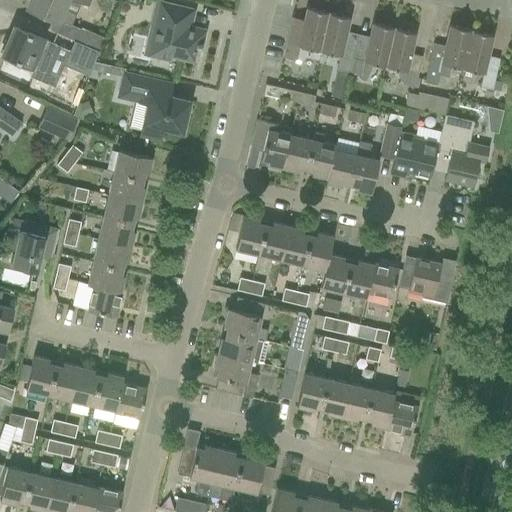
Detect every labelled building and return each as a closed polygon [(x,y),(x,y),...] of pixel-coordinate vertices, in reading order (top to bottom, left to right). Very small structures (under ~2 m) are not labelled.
[(89,0),(31,0),(28,8),(60,22),(70,26),(70,25),(79,3),(87,5),(89,0)] [(193,9),(160,2),(148,56),(169,61),(170,56),(193,61),(196,47),(201,48),(201,47),(202,47),(206,30),(184,25),(188,9),(193,10),(193,9)] [(290,25),(283,56),(295,59),(301,60),(304,57),(317,60),(318,53),(319,50),(328,12),(307,8),(304,20),(302,28),(290,25)] [(349,17),(328,12),(319,50),(340,55),(349,17)] [(70,26),(60,22),(56,33),(62,35),(73,40),(98,51),(99,51),(103,38),(79,29),(70,25),(70,26)] [(351,62),(348,72),(361,74),(360,79),(366,80),(373,63),(384,66),(393,28),(373,23),(368,42),(356,40),(351,62)] [(433,43),(424,82),(436,85),(438,75),(448,77),(449,69),(450,66),(462,68),(471,30),(449,25),(445,46),(433,43)] [(13,27),(1,55),(31,68),(31,67),(45,73),(56,46),(43,40),(26,33),(18,29),(13,27)] [(415,33),(393,28),(384,66),(396,69),(397,73),(400,80),(403,83),(403,85),(415,88),(422,57),(410,54),(415,33)] [(492,35),(471,30),(462,68),(483,73),(492,35)] [(73,40),(63,65),(88,76),(98,51),(73,40)] [(351,62),(339,59),(338,59),(336,69),(348,72),(351,62)] [(94,62),(92,71),(107,74),(109,66),(94,62)] [(189,101),(152,92),(155,80),(124,73),(118,96),(148,103),(141,135),(159,139),(162,127),(182,132),(189,101)] [(479,87),(492,89),(494,80),(482,77),(479,87)] [(332,86),(330,95),(341,98),(345,84),(332,86)] [(297,102),(299,91),(284,88),(282,98),(297,102)] [(315,95),(299,91),(297,102),(312,105),(315,95)] [(417,95),(414,108),(424,110),(427,94),(418,92),(417,95)] [(77,105),(72,117),(83,121),(85,116),(88,114),(83,103),(77,105)] [(336,107),(320,103),(318,114),(333,118),(336,107)] [(486,129),(502,132),(505,107),(489,105),(486,129)] [(66,141),(76,120),(47,106),(36,127),(66,141)] [(402,117),(402,119),(415,122),(418,110),(404,107),(402,117)] [(0,109),(0,128),(12,137),(20,124),(0,109)] [(362,123),(365,114),(350,110),(347,120),(362,123)] [(437,143),(436,150),(450,153),(443,179),(472,186),(478,162),(484,163),(488,146),(469,142),(473,121),(444,114),(437,143)] [(279,131),(281,125),(257,119),(251,145),(263,148),(260,159),(268,160),(267,164),(268,164),(267,168),(279,171),(280,167),(281,167),(289,133),(279,131)] [(384,131),(378,155),(386,157),(393,159),(393,158),(400,131),(400,128),(393,126),(385,124),(384,131)] [(400,131),(393,158),(406,161),(404,170),(405,171),(430,176),(432,168),(436,150),(437,143),(422,140),(423,136),(415,135),(400,131)] [(313,132),(312,139),(305,169),(312,171),(311,174),(326,178),(334,144),(323,141),(324,134),(313,132)] [(289,133),(281,167),(298,171),(298,168),(305,169),(312,139),(289,133)] [(358,141),(355,154),(348,184),(355,186),(354,189),(370,193),(378,160),(367,157),(370,143),(358,141)] [(73,144),(65,154),(75,162),(82,152),(73,144)] [(334,144),(326,178),(325,182),(341,186),(342,183),(348,184),(355,154),(333,149),(335,144),(334,144)] [(152,157),(119,149),(114,172),(143,179),(144,172),(148,173),(152,157)] [(75,162),(65,154),(58,164),(67,171),(75,162)] [(114,172),(108,194),(141,202),(145,186),(141,186),(143,179),(114,172)] [(86,201),(88,190),(75,187),(73,198),(86,201)] [(108,194),(103,216),(132,223),(134,216),(137,217),(141,202),(108,194)] [(239,232),(235,249),(258,254),(265,224),(258,222),(259,219),(243,215),(239,232)] [(103,216),(98,240),(130,247),(134,231),(131,230),(132,223),(103,216)] [(58,229),(44,226),(8,218),(2,250),(14,253),(11,266),(36,271),(39,256),(51,259),(53,254),(58,229)] [(67,220),(64,232),(77,235),(80,222),(67,220)] [(265,224),(258,254),(280,259),(288,226),(272,222),(271,226),(265,224)] [(288,226),(280,259),(302,264),(309,234),(302,233),(303,229),(288,226)] [(64,232),(62,244),(75,247),(77,235),(64,232)] [(309,234),(302,264),(324,269),(328,253),(328,254),(332,236),(317,232),(316,236),(309,234)] [(98,240),(93,261),(122,268),(124,261),(127,262),(130,247),(98,240)] [(324,269),(320,287),(343,292),(349,262),(343,261),(343,257),(328,254),(328,253),(324,269)] [(440,263),(415,257),(405,255),(398,285),(408,287),(407,290),(422,294),(421,297),(445,303),(453,272),(452,271),(449,282),(437,279),(440,263)] [(349,262),(343,292),(366,297),(367,291),(366,291),(372,264),(357,260),(356,264),(349,262)] [(93,261),(88,284),(93,285),(120,291),(120,290),(124,275),(120,274),(122,268),(93,261)] [(372,264),(366,291),(367,291),(368,291),(391,297),(398,268),(372,262),(372,264)] [(57,264),(55,276),(67,279),(70,266),(57,264)] [(55,276),(52,288),(64,291),(67,279),(55,276)] [(249,293),(252,281),(239,278),(236,290),(249,293)] [(252,281),(249,293),(261,296),(264,284),(252,281)] [(92,287),(87,309),(116,316),(121,293),(122,290),(120,290),(120,291),(93,285),(92,287)] [(294,304),(297,292),(284,289),(281,301),(294,304)] [(307,294),(297,292),(294,304),(306,307),(314,309),(318,294),(308,291),(307,294)] [(233,309),(227,308),(223,324),(227,324),(225,332),(261,340),(264,340),(267,329),(258,327),(264,303),(236,297),(233,309)] [(0,330),(8,333),(13,308),(0,305),(0,330)] [(334,331),(337,319),(325,316),(322,328),(334,331)] [(337,319),(334,331),(346,334),(349,322),(337,319)] [(385,344),(388,331),(376,328),(373,341),(385,344)] [(435,350),(437,334),(422,331),(419,347),(435,350)] [(220,337),(217,353),(250,361),(250,360),(256,361),(261,340),(225,332),(224,338),(220,337)] [(291,335),(289,346),(302,350),(305,338),(291,335)] [(333,352),(336,340),(324,337),(321,349),(333,352)] [(336,340),(333,352),(345,355),(348,343),(336,340)] [(401,360),(404,348),(391,345),(388,357),(401,360)] [(381,350),(368,347),(366,359),(378,362),(381,350)] [(404,348),(401,360),(413,363),(416,351),(404,348)] [(217,353),(213,368),(216,369),(215,376),(218,377),(215,389),(242,396),(242,395),(251,397),(256,374),(247,372),(250,361),(217,353)] [(27,382),(25,389),(48,394),(55,364),(48,363),(49,359),(33,355),(30,366),(27,382)] [(55,364),(48,394),(70,399),(78,366),(63,362),(62,366),(55,364)] [(93,370),(78,366),(70,399),(92,405),(99,375),(93,373),(93,370)] [(297,372),(285,369),(279,396),(291,399),(297,372)] [(304,372),(296,406),(312,410),(313,406),(320,408),(327,377),(304,372)] [(94,405),(92,417),(111,421),(114,411),(121,382),(121,383),(123,377),(107,373),(106,377),(99,375),(92,405),(94,405)] [(327,377),(320,408),(326,409),(326,413),(341,417),(349,383),(327,377)] [(121,382),(114,411),(139,417),(146,388),(121,383),(121,382)] [(349,383),(341,417),(356,420),(357,417),(364,418),(371,388),(349,383)] [(0,384),(0,396),(5,398),(8,387),(0,384)] [(371,388),(364,418),(371,420),(370,423),(385,427),(392,399),(393,399),(395,393),(371,388)] [(385,427),(385,428),(410,434),(417,405),(394,399),(393,399),(392,399),(385,427)] [(25,417),(22,429),(34,432),(37,420),(25,417)] [(62,435),(65,423),(52,420),(49,432),(62,435)] [(65,423),(62,435),(74,438),(77,426),(65,423)] [(34,432),(22,429),(19,441),(31,445),(34,432)] [(106,446),(109,433),(97,430),(94,443),(106,446)] [(109,433),(106,446),(119,449),(121,436),(109,433)] [(57,456),(60,443),(48,440),(45,453),(57,456)] [(60,443),(57,456),(70,459),(73,446),(60,443)] [(195,449),(183,447),(176,474),(198,479),(195,492),(207,495),(211,482),(219,449),(203,445),(203,449),(195,447),(195,449)] [(219,449),(211,482),(222,484),(219,498),(230,501),(231,501),(234,487),(233,487),(240,457),(233,456),(234,452),(219,449)] [(101,466),(104,453),(92,450),(89,463),(101,466)] [(117,456),(104,453),(101,466),(114,469),(117,456)] [(240,457),(233,487),(234,487),(268,495),(275,468),(263,465),(264,459),(248,455),(247,459),(240,457)] [(0,496),(0,500),(15,504),(16,500),(23,502),(29,473),(7,468),(6,472),(0,496)] [(29,473),(23,502),(29,503),(28,507),(44,511),(51,478),(29,473)] [(51,478),(44,511),(49,511),(59,511),(60,511),(65,511),(66,511),(74,483),(51,478)] [(74,483),(66,511),(90,511),(96,489),(96,488),(74,483)] [(96,489),(90,511),(117,511),(118,510),(122,492),(96,486),(96,488),(96,489)] [(277,489),(271,511),(295,511),(299,497),(292,496),(293,492),(277,489)] [(299,497),(295,511),(318,511),(322,499),(306,495),(306,499),(299,497)] [(174,510),(176,511),(181,511),(204,511),(206,504),(177,497),(174,510)] [(322,499),(318,511),(342,511),(343,508),(337,506),(337,503),(322,499)]
